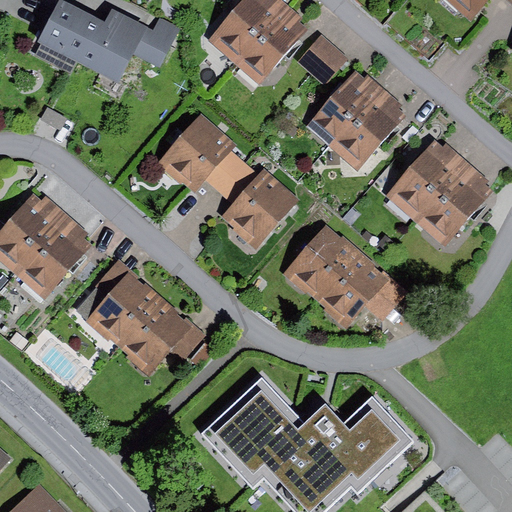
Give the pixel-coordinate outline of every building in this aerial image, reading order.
[(100,20),(61,0),(60,0),(38,43),(78,63),(100,20)] [(244,0),(207,41),(239,67),(290,8),(281,0),(244,0)] [(511,0),(448,0),(472,19),(487,0),(509,0),(511,2),(511,0)] [(302,19),(290,8),(239,67),(260,85),(309,29),(300,22),(302,19)] [(106,23),(100,20),(78,63),(119,84),(134,56),(160,69),(174,41),(154,30),(113,10),(106,23)] [(161,18),(154,30),(174,41),(181,29),(161,18)] [(349,59),(322,36),(298,63),(324,86),(349,59)] [(364,79),(356,72),(313,120),(337,141),(384,89),(368,75),(364,79)] [(402,106),(384,89),(337,141),(332,147),(359,170),(407,116),(399,109),(402,106)] [(47,108),(41,120),(61,131),(68,119),(47,108)] [(238,145),(202,115),(160,165),(195,195),(206,181),(233,151),(238,145)] [(444,149),(435,141),(385,197),(415,223),(468,162),(447,144),(444,149)] [(233,151),(206,181),(233,204),(259,174),(233,151)] [(490,181),(468,162),(415,223),(445,248),(494,192),(486,186),(490,181)] [(299,199),(263,169),(259,174),(233,204),(222,218),(235,229),(233,231),(256,250),(299,199)] [(41,202),(33,195),(0,234),(0,263),(19,278),(70,217),(47,196),(41,202)] [(90,234),(70,217),(19,278),(45,300),(91,246),(85,240),(90,234)] [(341,239),(327,226),(284,275),(318,302),(361,253),(344,237),(341,239)] [(390,279),(361,253),(318,302),(346,327),(365,307),(390,279)] [(163,297),(120,261),(77,311),(88,320),(86,322),(119,350),(163,297)] [(408,295),(390,279),(365,307),(383,323),(408,295)] [(207,336),(163,297),(119,350),(129,355),(126,359),(149,378),(166,358),(179,357),(185,362),(207,336)] [(17,333),(10,342),(22,351),(28,343),(17,333)] [(206,343),(191,361),(201,368),(215,351),(206,343)] [(415,442),(372,398),(344,425),(326,406),(307,424),(262,376),(201,433),(253,488),(263,478),(295,511),(324,511),(351,487),(359,495),(415,442)] [(0,473),(13,458),(0,446),(0,473)] [(65,511),(40,486),(11,511),(65,511)]
